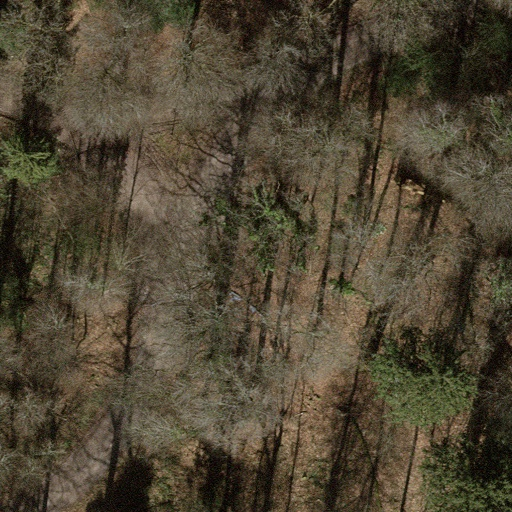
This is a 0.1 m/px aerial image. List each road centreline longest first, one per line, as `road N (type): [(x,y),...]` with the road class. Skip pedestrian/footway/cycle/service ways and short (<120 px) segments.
road 1 (track): [(507,0),(292,83),(154,116),(63,112)]
road 2 (track): [(292,83),(208,197),(165,318)]
road 3 (track): [(165,318),(148,391),(83,475),(19,511)]
road 4 (track): [(165,318),(132,204),(63,112)]
